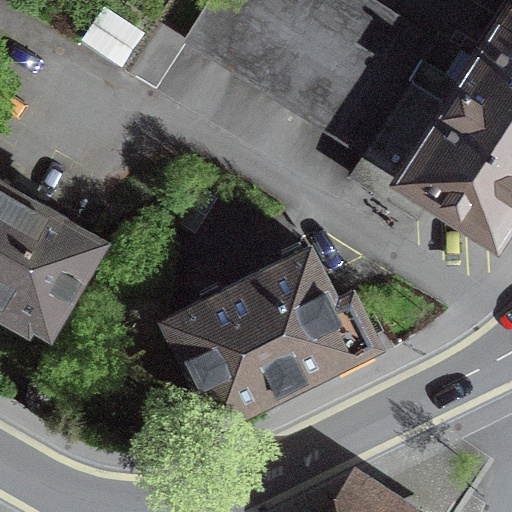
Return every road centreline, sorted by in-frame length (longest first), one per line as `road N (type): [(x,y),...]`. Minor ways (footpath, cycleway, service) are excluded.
road 1 (tertiary): [(487,365),(212,501),(143,511),(112,508)]
road 2 (tertiary): [(112,508),(65,495),(0,458)]
